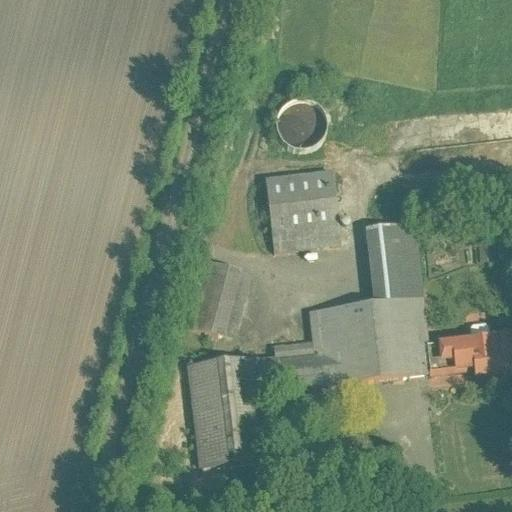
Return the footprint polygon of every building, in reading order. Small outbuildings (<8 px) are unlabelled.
[(331,173),(264,181),(273,257),(340,250),(331,173)] [(426,346),(412,228),(367,233),(376,306),(307,314),(310,344),(272,348),(273,359),(258,361),(262,396),(430,376),(426,346)] [(252,276),(204,264),(187,331),(235,343),(252,276)] [(437,345),(426,346),(430,376),(472,371),(473,380),(511,375),(511,333),(437,342),(437,345)] [(258,361),(187,369),(198,473),(270,465),(262,396),(258,361)]
